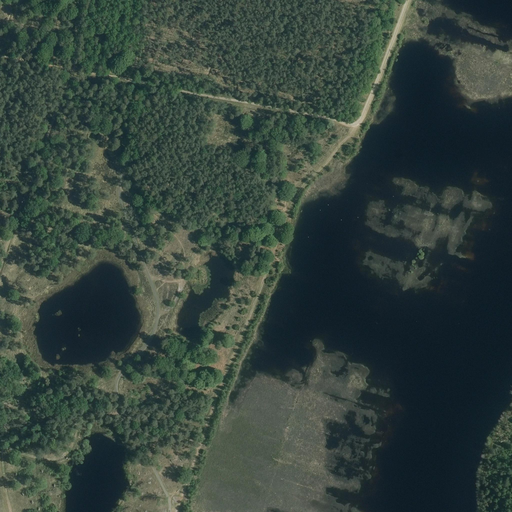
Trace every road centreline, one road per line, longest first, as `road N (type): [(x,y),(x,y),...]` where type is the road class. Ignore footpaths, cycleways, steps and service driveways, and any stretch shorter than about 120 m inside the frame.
road 1 (track): [(200,441),(297,190),(355,126)]
road 2 (track): [(409,0),(355,126),(147,86)]
road 3 (track): [(80,0),(64,85),(0,262)]
road 4 (track): [(133,83),(0,55)]
road 5 (track): [(0,446),(48,461),(72,442),(85,404)]
